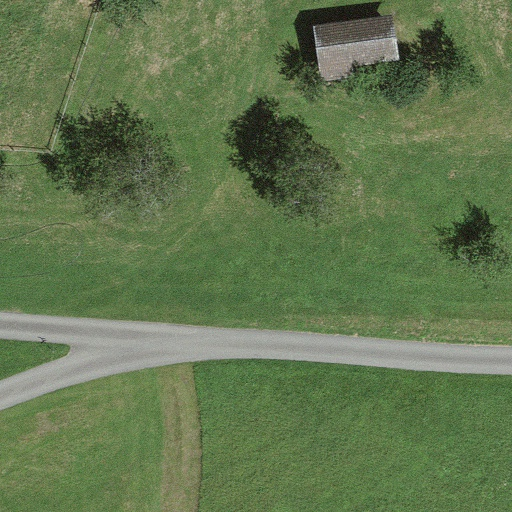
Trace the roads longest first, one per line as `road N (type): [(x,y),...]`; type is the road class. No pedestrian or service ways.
road 1 (unclassified): [(511,359),(0,324)]
road 2 (track): [(0,394),(179,341)]
